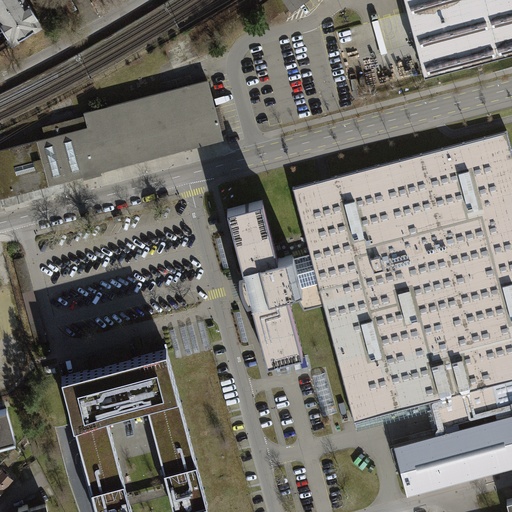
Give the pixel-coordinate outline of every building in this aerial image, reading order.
[(0,0),(0,15),(24,0),(0,0)] [(0,25),(3,31),(34,12),(29,4),(25,0),(24,0),(0,15),(0,25)] [(287,3),(292,9),(304,0),(268,0),(261,6),(269,17),(287,3)] [(511,0),(405,0),(425,76),(511,52),(511,0)] [(7,41),(10,45),(18,40),(19,41),(34,31),(34,30),(39,26),(41,24),(38,20),(39,19),(34,12),(3,31),(8,38),(7,41)] [(85,113),(86,116),(43,127),(46,138),(58,182),(83,175),(84,179),(102,174),(101,170),(223,139),(208,81),(85,113)] [(511,156),(506,133),(294,191),(312,258),(293,263),(300,290),(319,285),(357,422),(427,403),(435,434),(394,445),(409,498),(511,470),(511,402),(500,406),(494,384),(511,379),(511,156)] [(0,197),(58,182),(46,138),(0,150),(0,197)] [(262,202),(227,211),(269,365),(304,355),(288,299),(302,296),(300,290),(293,263),(291,258),(278,262),(262,202)] [(48,341),(28,255),(16,258),(36,343),(48,341)] [(85,355),(89,369),(111,364),(133,358),(129,343),(85,355)] [(175,511),(179,511),(208,505),(179,396),(167,349),(133,358),(111,364),(89,369),(62,376),(74,423),(78,436),(97,511),(132,511),(107,415),(123,411),(127,427),(135,425),(131,409),(147,404),(175,511)] [(7,408),(0,409),(0,445),(16,441),(7,408)] [(0,492),(12,479),(1,470),(0,471),(0,492)]
